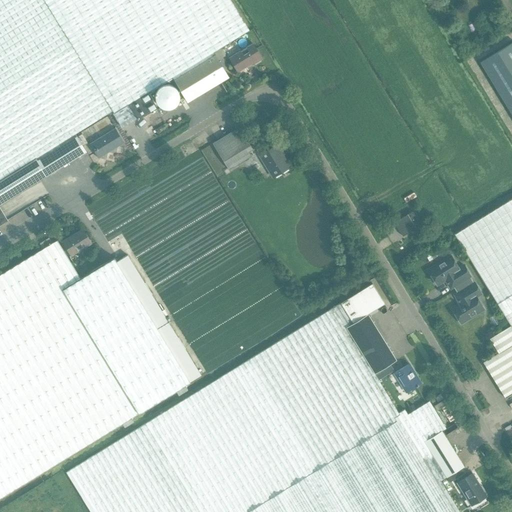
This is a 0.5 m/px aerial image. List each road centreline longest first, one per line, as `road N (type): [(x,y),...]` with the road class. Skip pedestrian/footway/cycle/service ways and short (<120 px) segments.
road 1 (unclassified): [(511,473),(277,97)]
road 2 (unclassified): [(0,244),(251,96),(277,97)]
